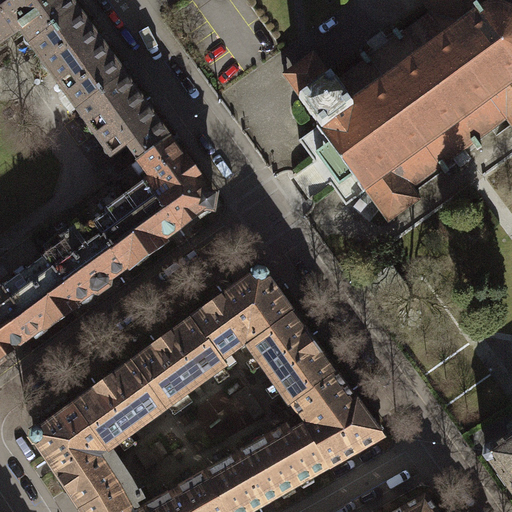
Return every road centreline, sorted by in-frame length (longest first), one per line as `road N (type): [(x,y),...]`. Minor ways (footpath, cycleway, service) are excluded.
road 1 (residential): [(0,401),(266,209)]
road 2 (residential): [(266,209),(438,445)]
road 3 (residential): [(114,0),(266,209)]
road 4 (residential): [(323,511),(438,445)]
